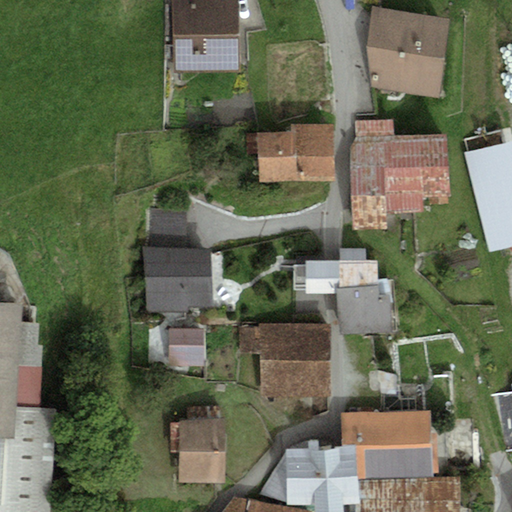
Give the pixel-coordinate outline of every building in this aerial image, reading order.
[(239,0),(171,0),(173,69),(241,69),(239,0)] [(450,9),(372,5),(367,42),(369,86),(438,91),(450,9)] [(392,115),(354,121),(355,134),(351,147),(353,226),(387,223),(386,211),(424,205),(422,190),(426,189),(427,202),(449,200),(447,188),(451,187),(446,124),(394,130),(392,115)] [(301,124),(257,127),(259,176),(297,175),(331,176),(333,119),(301,119),(301,124)] [(151,210),(150,245),(186,245),(188,208),(151,210)] [(150,245),(143,245),(146,311),(188,310),(188,304),(213,303),(209,245),(186,245),(150,245)] [(333,255),(305,255),(306,288),(333,288),(336,288),(338,330),(392,327),(389,284),(379,286),(376,252),(365,253),(365,246),(338,247),(339,254),(333,255)] [(0,290),(1,274),(0,274),(0,511),(49,511),(56,403),(40,402),(43,341),(38,340),(38,319),(22,318),(22,296),(0,295),(0,290)] [(330,320),(238,324),(239,351),(260,350),(260,394),(330,392),(330,320)] [(203,325),(170,326),(169,362),(203,361),(203,325)] [(511,380),(511,381),(511,385),(511,391),(495,394),(505,450),(511,449),(511,380)] [(431,405),(342,410),(343,439),(354,439),(361,498),(361,511),(346,511),(455,511),(460,511),(460,471),(433,472),(433,468),(438,468),(436,429),(432,430),(431,405)] [(224,412),(169,419),(169,449),(178,449),(177,479),(225,477),(224,412)] [(336,440),(287,444),(256,497),(288,499),(313,501),(314,508),(343,504),(344,504),(344,497),(361,498),(354,439),(343,439),(336,440)] [(218,511),(309,511),(311,504),(256,497),(234,493),(218,511)]
